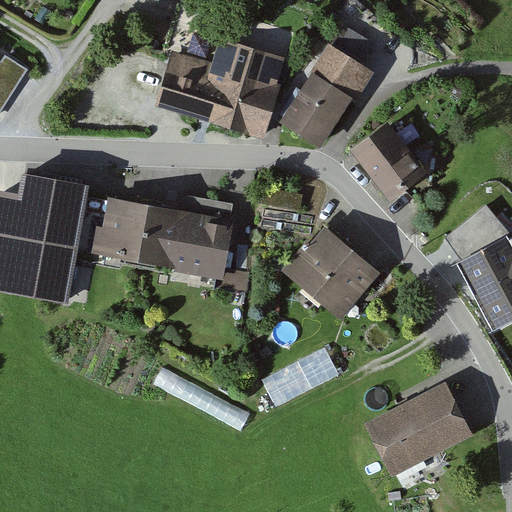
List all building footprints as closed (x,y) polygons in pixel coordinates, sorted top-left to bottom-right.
[(372,44),(347,29),(333,50),(327,46),(282,119),(328,147),(373,75),(359,66),(372,44)] [(214,66),(170,54),(156,107),(262,135),(283,57),(221,40),(214,66)] [(0,120),(2,121),(29,70),(6,58),(0,68),(0,120)] [(425,177),(384,123),(353,146),(368,166),(384,188),(394,200),(425,177)] [(94,187),(24,174),(19,198),(4,195),(0,218),(0,290),(71,304),(94,187)] [(182,214),(109,201),(100,254),(216,274),(213,290),(243,295),(248,269),(224,265),(235,204),(195,197),(183,203),(182,214)] [(380,273),(326,228),(288,273),(342,318),(380,273)] [(511,297),(511,236),(462,277),(492,314),(511,297)] [(263,381),(278,409),(343,377),(329,348),(263,381)] [(247,428),(254,410),(161,374),(154,393),(247,428)] [(447,384),(369,423),(395,474),(472,435),(447,384)]
